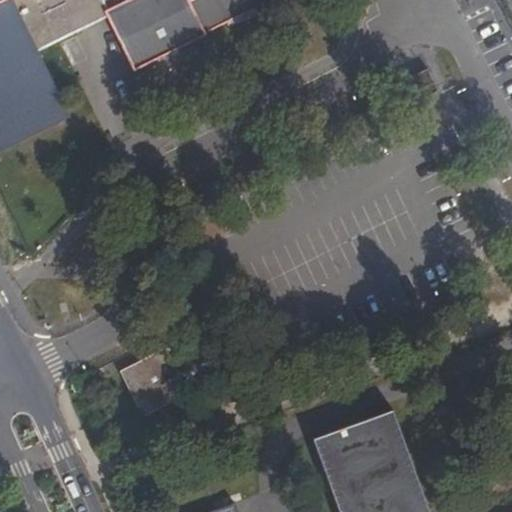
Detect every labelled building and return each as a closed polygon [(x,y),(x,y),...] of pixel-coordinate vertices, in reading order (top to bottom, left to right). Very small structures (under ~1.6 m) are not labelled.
[(44,55),(18,0),(14,0),(0,6),(0,147),(71,115),(44,55)] [(0,0),(0,6),(14,0),(18,0),(44,55),(109,23),(130,64),(201,29),(208,36),(277,2),(276,0),(0,0)] [(434,88),(423,65),(387,82),(398,105),(434,88)] [(162,345),(118,368),(138,411),(184,389),(162,345)] [(511,511),(509,511),(425,511),(388,407),(309,435),(335,511),(511,511)] [(235,511),(231,498),(192,511),(235,511)]
